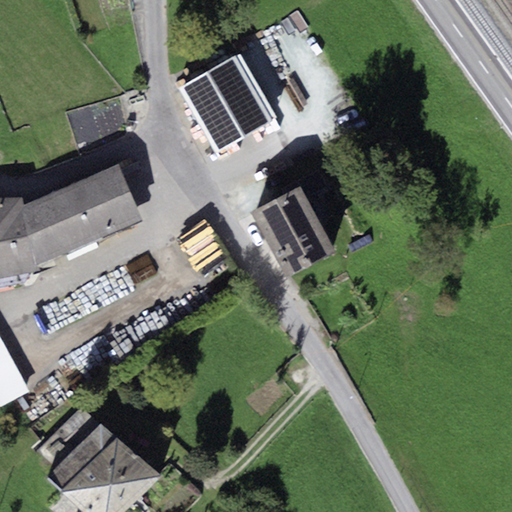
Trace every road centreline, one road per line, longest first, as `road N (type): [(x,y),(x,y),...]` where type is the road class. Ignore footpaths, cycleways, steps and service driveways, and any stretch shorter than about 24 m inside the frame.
road 1 (residential): [(407,511),(193,156),(165,92),(155,0)]
road 2 (primary): [(511,102),(439,0)]
